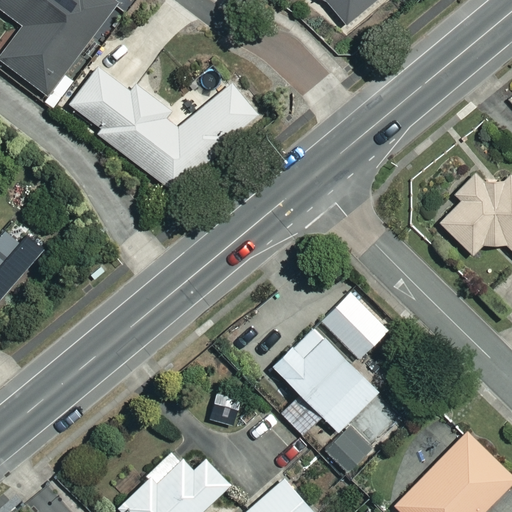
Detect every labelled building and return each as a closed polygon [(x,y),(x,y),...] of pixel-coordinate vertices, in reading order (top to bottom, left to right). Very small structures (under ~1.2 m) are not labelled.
[(0,0),(0,8),(26,28),(2,60),(50,97),(118,8),(123,12),(132,0),(0,0)] [(321,0),(363,24),(377,0),(321,0)] [(135,94),(105,68),(72,107),(182,200),(259,108),(229,83),(193,125),(144,83),(135,94)] [(511,178),(500,191),(482,173),(459,196),(466,202),(444,225),(477,257),(488,246),(511,248),(511,178)] [(393,332),(355,293),(326,323),(364,361),(393,332)] [(382,393),(318,329),(278,369),(342,433),(382,393)] [(488,511),(511,487),(511,474),(471,434),(399,507),(403,511),(488,511)] [(366,436),(345,436),(329,452),(352,475),(379,449),(366,436)] [(198,473),(181,455),(123,509),(125,511),(207,511),(235,486),(211,461),(198,473)] [(316,511),(288,480),(252,511),(316,511)]
